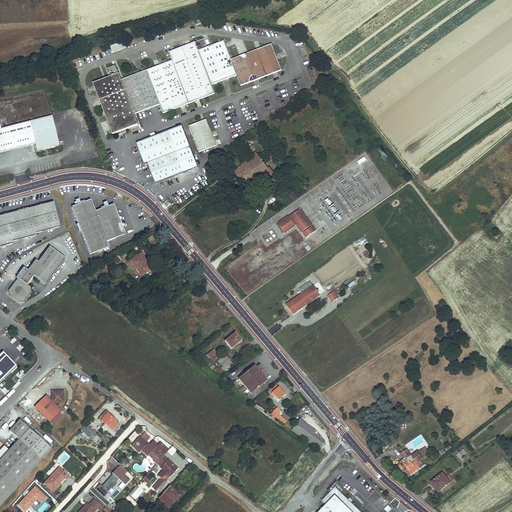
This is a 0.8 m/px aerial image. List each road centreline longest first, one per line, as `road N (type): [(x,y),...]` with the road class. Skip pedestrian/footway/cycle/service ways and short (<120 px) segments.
road 1 (tertiary): [(350,440),(140,195),(87,175),(0,194)]
road 2 (residential): [(258,511),(53,354)]
road 3 (unknown): [(140,419),(52,511)]
